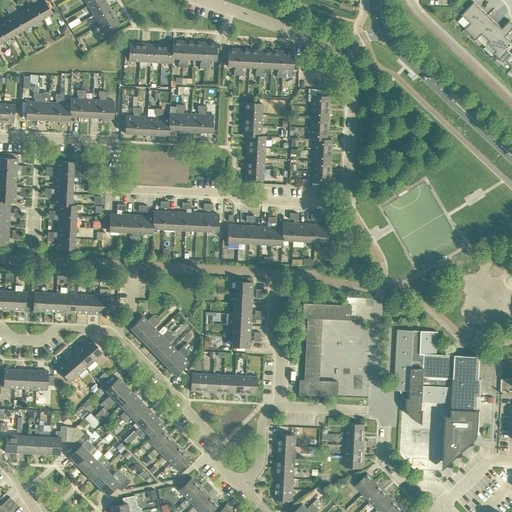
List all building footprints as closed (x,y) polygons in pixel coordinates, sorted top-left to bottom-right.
[(43,0),(38,0),(32,4),(41,19),(51,13),(43,0)] [(97,0),(87,6),(93,15),(108,6),(104,0),(97,0)] [(488,16),(474,2),(461,15),(470,24),(464,30),(470,35),(488,16)] [(32,4),(23,9),(32,24),(41,19),(32,4)] [(93,15),(98,24),(114,15),(108,6),(93,15)] [(23,9),(14,15),(23,30),(32,24),(23,9)] [(14,15),(4,20),(13,35),(23,30),(14,15)] [(114,15),(98,24),(104,34),(119,25),(114,15)] [(488,44),(510,21),(510,20),(502,29),(488,16),(470,35),(476,40),(482,34),(490,42),(488,44)] [(4,20),(0,22),(0,34),(4,41),(13,35),(4,20)] [(498,58),(511,43),(511,42),(506,36),(511,29),(511,22),(510,21),(488,44),(496,51),(494,54),(498,58)] [(177,68),(182,68),(183,41),(172,41),(172,46),(172,58),(179,59),(179,61),(178,63),(177,68)] [(186,59),(193,59),(194,42),(183,41),(182,68),(186,68),(187,63),(186,62),(186,59)] [(199,69),(204,69),(205,42),(194,42),(193,59),(201,60),(200,62),(199,64),(199,69)] [(205,42),(204,69),(208,69),(208,64),(207,63),(207,60),(215,61),(216,43),(205,42)] [(511,66),(511,43),(498,58),(503,63),(505,60),(511,66)] [(128,61),(139,62),(140,44),(129,44),(128,61)] [(139,62),(150,62),(151,45),(140,44),(139,62)] [(150,62),(161,63),(161,45),(151,45),(150,62)] [(172,63),(172,58),(172,46),(161,45),(161,63),(172,63)] [(233,75),(237,76),(239,49),(228,49),(227,66),(234,67),(234,69),(233,71),(233,75)] [(241,67),(249,67),(250,50),(239,49),(237,76),(242,76),(242,71),(241,70),(241,67)] [(254,77),(259,77),(260,50),(250,50),(249,67),(256,68),(256,70),(255,72),(254,77)] [(263,68),(270,69),(271,51),(260,50),(259,77),(263,77),(264,72),(263,71),(263,68)] [(276,78),(281,78),(282,51),(271,51),(270,69),(278,69),(278,71),(276,73),(276,78)] [(282,51),(281,78),(285,78),(285,73),(284,72),(284,69),(292,70),(293,52),(282,51)] [(70,99),(69,104),(70,104),(69,116),(80,117),(81,90),(77,90),(76,95),(77,96),(77,99),(70,99)] [(86,91),(81,90),(80,117),(91,117),(91,100),(84,99),(84,97),(85,95),(86,91)] [(99,100),(91,100),(91,117),(102,118),(103,91),(98,91),(98,96),(99,98),(99,100)] [(107,92),(103,91),(102,118),(112,118),(113,101),(106,100),(106,98),(107,96),(107,92)] [(25,119),(36,119),(38,93),(33,93),(33,98),(34,99),(34,102),(26,101),(25,119)] [(36,119),(47,120),(48,103),(41,102),(41,100),(42,98),(42,93),(38,93),(36,119)] [(47,120),(58,121),(59,94),(55,94),(55,99),(56,100),(55,103),(48,103),(47,120)] [(59,94),(58,121),(69,121),(69,116),(70,104),(69,104),(62,103),(62,101),(63,99),(64,94),(59,94)] [(311,96),(310,107),(328,107),(328,96),(324,96),(316,96),(311,96)] [(244,103),(243,114),(261,115),(262,104),(244,103)] [(3,104),(2,122),(13,122),(14,105),(3,104)] [(168,118),(168,136),(168,131),(179,131),(180,105),(176,105),(175,109),(176,111),(176,113),(168,113),(168,118)] [(184,105),(180,105),(179,131),(189,132),(190,114),(183,114),(183,111),(184,110),(184,105)] [(198,115),(190,114),(189,132),(200,132),(202,106),(197,106),(197,110),(198,112),(198,115)] [(206,106),(202,106),(200,132),(211,133),(212,115),(205,115),(205,112),(206,111),(206,106)] [(124,133),(135,134),(137,108),(132,107),(132,112),(133,114),(133,116),(125,116),(124,133)] [(310,107),(310,117),(327,118),(328,107),(310,107)] [(135,134),(146,135),(147,117),(140,117),(140,114),(141,113),(141,108),(137,108),(135,134)] [(157,135),(158,109),(154,109),(148,109),(147,117),(146,135),(157,135)] [(157,135),(168,136),(168,118),(161,118),(161,115),(162,114),(163,109),(158,109),(157,135)] [(243,114),(243,125),(260,126),(261,115),(243,114)] [(310,117),(309,128),(327,129),(327,118),(310,117)] [(242,136),(247,136),(260,136),(260,126),(243,125),(242,136)] [(309,139),(314,139),(326,140),(327,129),(309,128),(309,139)] [(247,136),(247,147),(264,147),(265,136),(260,136),(247,136)] [(314,139),(313,150),(331,151),(331,140),(326,140),(314,139)] [(247,147),(246,157),(264,158),(264,147),(247,147)] [(313,150),(312,161),(330,162),(331,151),(313,150)] [(246,157),(246,168),(263,169),(264,158),(246,157)] [(0,158),(0,169),(16,170),(17,159),(0,158)] [(56,161),(55,172),(73,173),(73,162),(56,161)] [(312,161),(312,172),(329,172),(330,162),(312,161)] [(263,169),(246,168),(245,179),(263,180),(263,169)] [(0,169),(0,179),(16,181),(16,170),(0,169)] [(55,172),(55,183),(72,184),(73,173),(55,172)] [(329,172),(312,172),(311,183),(329,184),(329,172)] [(0,179),(0,190),(15,192),(16,181),(0,179)] [(55,183),(54,194),(72,195),(72,184),(55,183)] [(0,190),(0,201),(10,202),(15,203),(15,192),(0,190)] [(54,205),(58,205),(71,205),(72,195),(54,194),(54,205)] [(0,212),(9,213),(10,202),(0,201),(0,212)] [(58,205),(58,216),(76,217),(76,205),(71,205),(58,205)] [(153,211),(153,216),(152,229),(163,229),(164,212),(153,211)] [(0,212),(0,223),(9,224),(9,213),(0,212)] [(175,212),(164,212),(163,229),(174,230),(175,212)] [(185,213),(175,212),(174,230),(185,230),(185,213)] [(196,213),(185,213),(185,230),(195,231),(196,213)] [(207,214),(196,213),(195,231),(206,231),(207,214)] [(120,232),(120,214),(109,214),(109,215),(103,215),(102,229),(109,229),(108,231),(120,232)] [(131,215),(120,214),(120,232),(130,233),(131,215)] [(218,214),(207,214),(206,231),(217,232),(218,214)] [(142,216),(131,215),(130,233),(141,233),(142,216)] [(58,216),(57,226),(75,227),(76,217),(58,216)] [(153,216),(142,216),(141,233),(152,234),(152,229),(153,216)] [(0,223),(0,234),(8,235),(9,224),(0,223)] [(282,223),(282,228),(281,240),(292,241),(293,223),(282,223)] [(304,224),(293,223),(292,241),(303,241),(304,224)] [(314,224),(304,224),(303,241),(314,242),(314,224)] [(332,225),(314,224),(314,242),(325,242),(325,237),(331,237),(332,225)] [(227,243),(238,243),(239,225),(228,225),(227,243)] [(238,243),(249,244),(249,226),(239,225),(238,243)] [(57,226),(57,237),(74,238),(75,227),(57,226)] [(249,244),(259,244),(260,227),(249,226),(249,244)] [(259,244),(270,245),(271,227),(260,227),(259,244)] [(271,227),(270,245),(281,245),(281,240),(282,228),(271,227)] [(8,235),(0,234),(0,245),(8,246),(8,235)] [(74,238),(57,237),(56,248),(74,249),(74,238)] [(235,281),(234,293),(252,293),(252,282),(235,281)] [(3,310),(13,310),(14,291),(4,291),(3,310)] [(14,291),(13,310),(25,311),(26,292),(14,291)] [(33,311),(44,312),(45,293),(33,292),(33,311)] [(44,312),(54,312),(55,294),(45,293),(44,312)] [(234,293),(234,303),(251,304),(252,293),(234,293)] [(54,312),(65,313),(66,294),(55,294),(54,312)] [(65,313),(76,313),(77,295),(66,294),(65,313)] [(76,313),(87,314),(88,295),(77,295),(76,313)] [(87,314),(98,315),(99,296),(88,295),(87,314)] [(99,296),(98,315),(109,315),(110,296),(99,296)] [(234,303),(233,314),(251,315),(251,304),(234,303)] [(306,318),(303,380),(299,380),(298,395),(337,397),(337,382),(318,381),(321,319),(350,320),(351,306),(346,305),(302,303),(302,318),(306,318)] [(255,323),(255,320),(254,320),(254,315),(251,315),(233,314),(232,325),(250,326),(250,322),(255,323)] [(129,328),(137,336),(156,318),(152,315),(147,321),(142,316),(129,328)] [(137,336),(145,344),(157,332),(153,327),(159,322),(156,318),(137,336)] [(232,325),(232,336),(249,337),(250,326),(232,325)] [(145,344),(152,352),(171,334),(167,331),(164,334),(160,329),(157,332),(145,344)] [(413,330),(397,330),(394,390),(403,391),(403,399),(406,399),(406,407),(407,409),(407,411),(410,415),(414,419),(418,421),(423,421),(423,411),(422,411),(422,402),(451,403),(451,416),(447,416),(445,454),(444,454),(443,462),(444,462),(447,461),(453,458),(457,456),(461,453),(471,444),(474,441),(476,438),(477,436),(478,434),(478,432),(479,410),(477,410),(478,396),(480,396),(481,379),(479,379),(480,356),(463,355),(456,355),(436,354),(437,332),(413,330)] [(152,352),(160,360),(172,347),(168,343),(174,337),(171,334),(152,352)] [(249,337),(232,336),(231,347),(249,348),(249,337)] [(90,339),(82,347),(94,361),(102,354),(90,339)] [(160,360),(167,367),(186,349),(183,347),(182,346),(177,352),(172,347),(160,360)] [(82,347),(74,354),(86,368),(94,361),(82,347)] [(186,349),(167,367),(175,375),(188,363),(183,358),(189,353),(186,349)] [(74,354),(65,361),(78,375),(86,368),(74,354)] [(78,375),(65,361),(57,368),(69,382),(78,375)] [(3,388),(14,388),(15,369),(4,369),(3,388)] [(14,388),(25,389),(26,370),(15,369),(14,388)] [(25,389),(35,389),(36,371),(26,370),(25,389)] [(36,371),(35,389),(47,390),(47,385),(47,375),(47,371),(36,371)] [(190,391),(201,391),(202,374),(191,373),(190,391)] [(201,391),(212,392),(213,374),(202,374),(201,391)] [(212,392),(223,393),(224,375),(213,374),(212,392)] [(223,393),(233,393),(234,375),(224,375),(223,393)] [(233,393),(244,394),(245,376),(234,375),(233,393)] [(245,376),(244,394),(255,394),(256,377),(245,376)] [(104,400),(107,404),(126,386),(118,378),(105,390),(110,395),(104,400)] [(501,392),(509,391),(507,379),(502,380),(502,378),(501,378),(501,392)] [(116,402),(120,406),(133,394),(126,386),(107,404),(104,407),(107,410),(116,402)] [(119,416),(122,419),(141,401),(133,394),(120,406),(125,410),(119,416)] [(24,408),(25,400),(17,399),(17,407),(24,408)] [(131,417),(135,421),(148,409),(141,401),(122,419),(125,423),(131,417)] [(134,431),(137,435),(156,417),(148,409),(135,421),(140,426),(134,431)] [(104,417),(98,412),(94,416),(99,422),(104,417)] [(89,423),(94,418),(90,413),(84,419),(89,423)] [(146,433),(150,437),(160,428),(163,425),(156,417),(137,435),(140,438),(146,433)] [(16,453),(26,453),(27,436),(21,435),(21,421),(17,421),(16,435),(16,453)] [(347,423),(346,434),(364,435),(364,424),(347,423)] [(4,452),(16,453),(16,435),(5,434),(6,426),(0,425),(0,438),(5,438),(4,452)] [(37,454),(48,454),(49,437),(49,431),(42,431),(43,425),(38,425),(38,429),(37,454)] [(70,442),(74,428),(66,427),(60,426),(60,431),(55,431),(55,437),(49,437),(48,454),(59,455),(60,441),(66,442),(70,442)] [(69,457),(76,465),(89,452),(94,447),(86,439),(89,437),(85,432),(84,434),(77,426),(75,428),(74,428),(70,442),(74,443),(78,447),(69,457)] [(147,440),(155,448),(167,435),(160,428),(150,437),(147,440)] [(26,453),(37,454),(38,429),(34,429),(34,436),(27,436),(26,453)] [(278,434),(277,445),(295,446),(296,435),(278,434)] [(346,434),(346,445),(363,446),(364,435),(346,434)] [(155,448),(162,455),(175,443),(167,435),(155,448)] [(162,455),(170,463),(182,451),(175,443),(162,455)] [(116,449),(120,453),(124,448),(120,444),(116,449)] [(277,445),(277,456),(294,457),(295,446),(277,445)] [(346,445),(345,456),(363,457),(363,446),(346,445)] [(76,465),(84,472),(96,460),(92,455),(97,450),(94,447),(89,452),(76,465)] [(182,451),(170,463),(178,471),(190,459),(182,451)] [(84,472),(91,480),(109,463),(102,455),(96,460),(84,472)] [(277,456),(276,467),(294,468),(294,457),(277,456)] [(363,457),(345,456),(344,467),(362,468),(363,457)] [(112,466),(118,460),(115,457),(109,463),(112,466)] [(143,468),(137,462),(133,467),(139,473),(142,470),(143,468)] [(91,480),(99,488),(111,476),(107,471),(112,466),(109,463),(91,480)] [(276,467),(276,478),(293,478),(294,468),(276,467)] [(111,476),(99,488),(107,496),(116,486),(120,491),(130,482),(118,470),(111,476)] [(138,473),(144,479),(147,475),(142,470),(139,473),(138,473)] [(355,486),(363,494),(375,482),(368,474),(355,486)] [(186,498),(199,486),(191,478),(185,483),(183,480),(177,486),(179,489),(178,490),(186,498)] [(276,478),(275,488),(293,489),(293,478),(276,478)] [(363,494),(370,502),(383,490),(375,482),(363,494)] [(186,498),(194,506),(206,493),(199,486),(186,498)] [(293,489),(275,488),(275,499),(292,500),(293,489)] [(157,499),(155,490),(147,491),(149,500),(157,499)] [(370,502),(378,510),(390,497),(383,490),(370,502)] [(194,506),(199,511),(202,511),(214,501),(206,493),(194,506)] [(110,507),(110,511),(139,511),(141,511),(141,509),(136,506),(134,496),(122,498),(123,504),(110,507)] [(0,511),(2,511),(13,501),(9,497),(0,505),(0,511)] [(378,510),(380,511),(390,511),(398,505),(390,497),(378,510)] [(2,511),(11,511),(18,506),(13,501),(2,511)] [(218,511),(221,509),(214,501),(202,511),(218,511)] [(294,511),(310,511),(316,506),(313,503),(307,509),(302,504),(294,511)]
